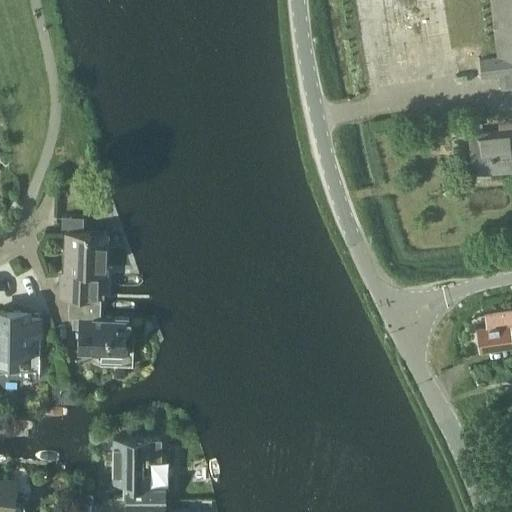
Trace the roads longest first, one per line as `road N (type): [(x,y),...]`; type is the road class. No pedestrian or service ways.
road 1 (unclassified): [(398,327),(347,227),(316,114),(298,0)]
road 2 (unclassified): [(483,511),(398,327)]
road 3 (unclassified): [(398,327),(446,296),(511,278)]
